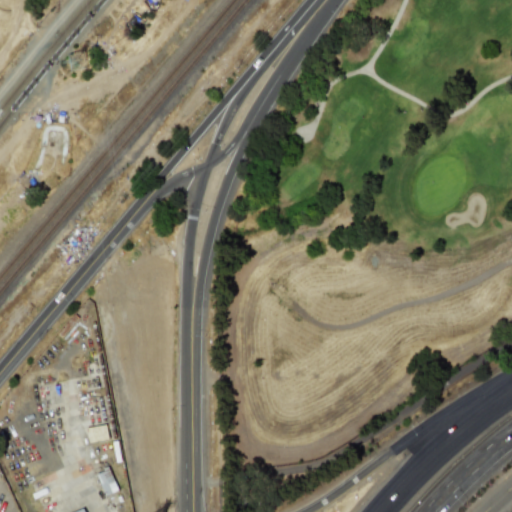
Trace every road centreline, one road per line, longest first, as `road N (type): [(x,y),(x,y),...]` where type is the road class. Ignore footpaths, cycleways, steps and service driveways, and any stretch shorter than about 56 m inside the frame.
road 1 (secondary): [(189,326),(214,211),(271,83)]
road 2 (motorway): [(511,373),(307,511)]
road 3 (tertiary): [(0,374),(132,214)]
road 4 (tertiary): [(252,72),(132,214)]
road 5 (secondary): [(189,511),(189,326)]
road 6 (motorway): [(511,393),(427,462),(381,511)]
road 7 (secondary): [(207,163),(189,225),(189,326)]
